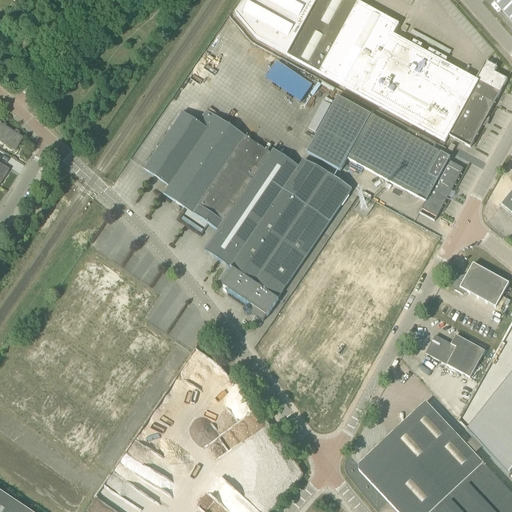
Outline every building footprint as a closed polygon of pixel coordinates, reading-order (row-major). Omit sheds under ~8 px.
[(360,0),(247,0),(236,16),(258,41),(287,57),(446,143),(448,138),(452,140),(453,139),(471,148),(500,94),(508,80),(495,73),(498,68),(486,62),(476,80),(394,35),(399,25),(359,3),(360,0)] [(511,0),(493,0),(511,20),(511,0)] [(239,103),(267,59),(226,33),(198,76),(239,103)] [(287,85),(295,73),(288,69),(280,81),(287,85)] [(463,170),(449,162),(450,159),(433,149),(436,144),(409,129),(406,134),(339,96),(308,153),(341,171),(347,160),(426,203),(422,210),(437,218),(463,170)] [(217,231),(204,251),(231,269),(233,270),(224,283),(223,281),(222,282),(223,287),(251,307),(250,309),(249,308),(246,308),(244,311),(244,314),(247,316),(250,316),(251,315),(263,323),(279,300),(278,300),(352,190),(313,165),(304,159),(299,168),(293,164),(273,151),(271,155),(206,111),(198,124),(182,113),(143,171),(169,186),(163,195),(187,210),(217,231)] [(0,125),(0,141),(8,147),(15,152),(19,144),(23,139),(11,131),(0,125)] [(452,153),(456,147),(451,144),(448,151),(452,153)] [(0,184),(9,170),(0,164),(0,184)] [(511,193),(501,206),(511,215),(511,193)] [(496,309),(505,291),(508,287),(509,284),(474,265),(466,279),(462,277),(456,279),(453,285),(454,291),(463,296),(465,292),(496,309)] [(364,320),(353,314),(306,314),(288,345),(332,371),(343,354),(343,355),(364,320)] [(485,352),(456,337),(451,345),(436,337),(426,355),(441,364),(470,379),(485,352)] [(353,338),(342,355),(349,359),(360,343),(353,338)] [(511,373),(463,423),(506,465),(511,470),(511,373)] [(359,466),(359,471),(368,481),(389,503),(397,511),(429,511),(482,465),(472,453),(479,447),(463,428),(455,434),(448,426),(443,421),(426,403),(395,432),(391,436),(364,461),(359,466)] [(511,511),(511,495),(483,464),(482,465),(429,511),(511,511)] [(268,511),(285,494),(280,488),(278,498),(267,496),(264,511),(263,511),(225,477),(209,494),(222,506),(226,507),(221,494),(239,497),(236,511),(205,511),(200,507),(195,511),(268,511)] [(0,511),(28,511),(0,492),(0,511)] [(89,511),(118,511),(98,498),(89,511)]
